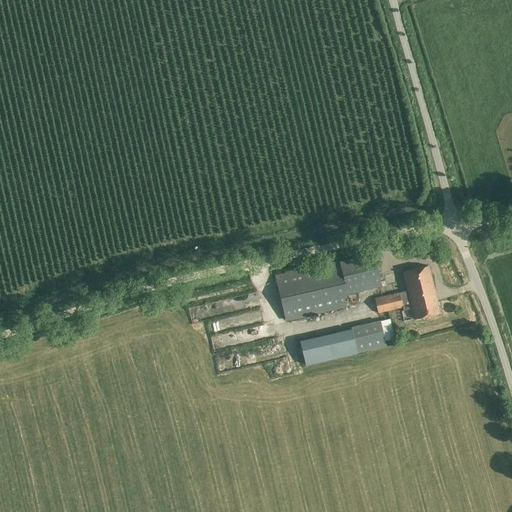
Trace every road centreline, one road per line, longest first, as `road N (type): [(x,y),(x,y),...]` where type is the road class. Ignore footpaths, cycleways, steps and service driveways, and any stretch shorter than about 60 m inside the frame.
road 1 (unclassified): [(0,337),(150,288),(416,229),(452,228)]
road 2 (unclassified): [(452,228),(386,0)]
road 3 (unclassified): [(511,383),(452,228)]
